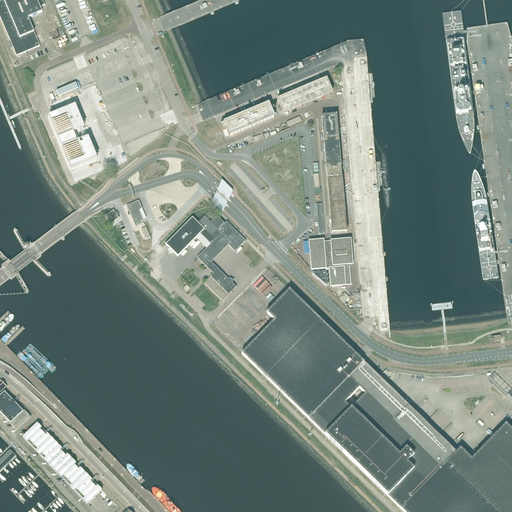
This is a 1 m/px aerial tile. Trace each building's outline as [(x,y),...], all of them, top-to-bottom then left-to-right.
[(3,0),(4,1),(0,2),(0,17),(16,56),(40,46),(28,18),(42,12),(40,7),(45,5),(42,0),(3,0)] [(326,80),(307,88),(277,100),(283,114),(332,93),(326,80)] [(229,136),(240,132),(274,117),(269,104),(223,123),(224,124),(221,126),(223,131),(226,130),(229,136)] [(75,105),(48,117),(71,170),(98,159),(75,105)] [(322,117),(326,165),(340,164),(336,116),(322,117)] [(326,165),(327,176),(341,174),(341,168),(340,164),(326,165)] [(341,174),(327,176),(332,233),(346,232),(341,174)] [(222,181),(212,203),(222,214),(233,192),(222,181)] [(141,225),(140,222),(143,221),(144,221),(139,210),(142,209),(139,201),(126,206),(129,213),(128,213),(128,216),(130,215),(135,227),(141,225)] [(113,210),(105,217),(111,224),(119,218),(118,216),(119,215),(116,212),(115,213),(113,210)] [(192,218),(166,245),(169,249),(171,250),(173,252),(174,253),(178,257),(196,239),(199,236),(201,238),(202,239),(203,240),(205,242),(206,243),(207,244),(209,246),(215,241),(212,238),(225,224),(224,224),(224,223),(217,216),(211,223),(204,217),(198,224),(195,221),(192,218)] [(206,249),(197,258),(207,268),(211,263),(210,262),(209,261),(217,254),(218,255),(217,254),(223,248),(223,247),(224,246),(226,245),(227,244),(228,246),(235,252),(245,241),(226,222),(225,224),(212,238),(215,241),(209,246),(206,249)] [(54,227),(53,229),(54,229),(62,239),(62,240),(64,240),(65,239),(64,238),(56,228),(56,227),(54,227)] [(150,236),(146,228),(142,230),(145,238),(150,236)] [(14,233),(23,247),(26,245),(17,230),(15,229),(14,229),(14,231),(14,233)] [(202,239),(199,236),(196,239),(206,249),(209,246),(206,243),(202,239)] [(348,249),(349,249),(349,240),(330,241),(330,242),(324,242),(323,240),(309,241),(311,271),(329,269),(331,287),(341,286),(342,289),(346,288),(345,286),(351,285),(348,249)] [(26,245),(23,247),(25,251),(26,252),(32,260),(33,261),(34,262),(37,260),(41,256),(40,256),(32,246),(33,245),(32,244),(32,245),(31,243),(29,245),(26,245)] [(211,263),(228,246),(227,244),(217,254),(218,255),(217,254),(209,261),(211,263)] [(0,256),(6,262),(9,260),(0,250),(0,256)] [(10,262),(9,260),(6,262),(1,266),(3,268),(11,278),(11,279),(16,276),(19,274),(18,273),(17,272),(17,271),(12,264),(11,263),(10,262)] [(50,273),(37,260),(34,262),(47,276),(48,276),(50,276),(50,273)] [(218,270),(211,263),(207,268),(213,274),(218,270)] [(204,284),(203,284),(204,284),(222,302),(232,292),(233,291),(236,288),(232,284),(228,280),(222,274),(218,270),(213,274),(210,277),(205,282),(204,284)] [(314,272),(312,275),(326,287),(328,284),(326,282),(328,280),(325,278),(327,276),(323,272),(321,274),(318,272),(316,274),(314,272)] [(28,290),(19,274),(16,276),(25,293),(28,293),(29,291),(28,290)] [(404,412),(409,407),(384,382),(382,384),(379,381),(379,377),(375,377),(373,375),(374,373),(363,363),(359,358),(355,354),(353,353),(353,352),(322,322),(319,319),(289,290),(266,313),(274,321),(242,354),(241,354),(403,511),(511,511),(511,430),(505,424),(471,459),(460,448),(456,453),(451,458),(444,452),(434,441),(431,438),(436,433),(428,426),(423,431),(420,428),(410,418),(404,412)] [(339,299),(343,304),(349,298),(344,293),(339,299)] [(379,381),(382,384),(384,382),(385,381),(380,376),(375,372),(374,373),(373,375),(375,377),(379,377),(379,381)] [(23,412),(5,392),(0,396),(0,412),(17,430),(31,417),(24,410),(23,412)] [(428,426),(409,407),(404,412),(410,418),(412,420),(415,423),(418,426),(420,428),(423,431),(428,426)] [(102,491),(40,426),(37,423),(23,437),(87,505),(102,491)] [(436,433),(431,438),(434,441),(436,443),(439,446),(442,449),(444,452),(451,458),(456,453),(441,438),(436,433)] [(11,462),(16,457),(16,456),(11,451),(10,450),(0,460),(0,472),(5,467),(6,468),(11,463),(11,462)]
